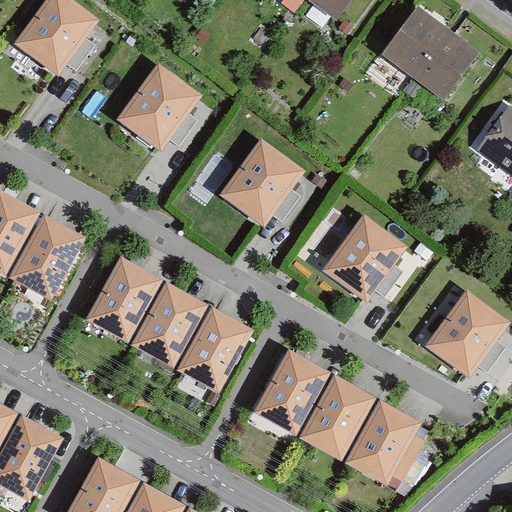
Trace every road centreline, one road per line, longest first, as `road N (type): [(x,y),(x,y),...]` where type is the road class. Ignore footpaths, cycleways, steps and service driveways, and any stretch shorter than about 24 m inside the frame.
road 1 (residential): [(288,311),(476,416)]
road 2 (residential): [(121,219),(288,311)]
road 3 (residential): [(201,475),(288,311)]
road 4 (residential): [(121,219),(31,381)]
road 5 (residential): [(0,152),(121,219)]
